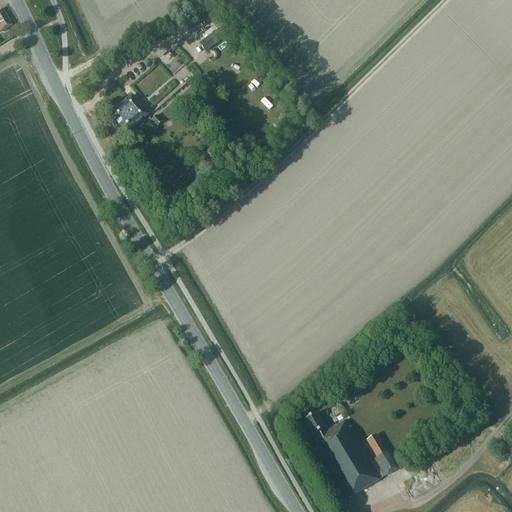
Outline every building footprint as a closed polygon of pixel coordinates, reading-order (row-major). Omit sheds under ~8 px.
[(0,31),(11,26),(2,10),(0,10),(0,31)] [(199,43),(205,52),(229,35),(222,26),(199,43)] [(110,114),(126,133),(147,115),(131,96),(110,114)] [(162,122),(157,116),(151,120),(157,127),(162,122)] [(321,449),(320,450),(348,499),(397,470),(376,435),(367,440),(377,458),(372,461),(348,420),(326,431),(316,413),(304,420),(321,449)] [(511,444),(502,454),(510,463),(511,461),(511,444)]
